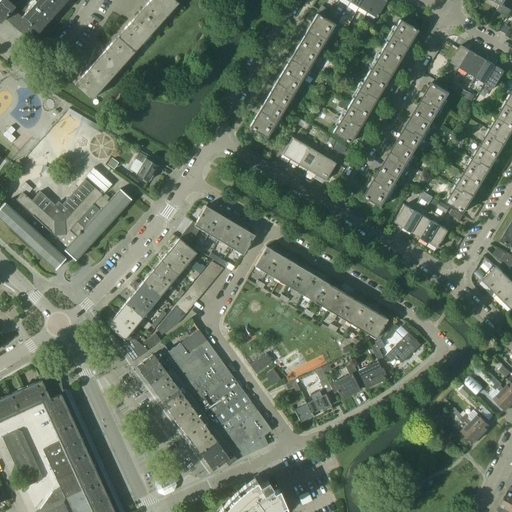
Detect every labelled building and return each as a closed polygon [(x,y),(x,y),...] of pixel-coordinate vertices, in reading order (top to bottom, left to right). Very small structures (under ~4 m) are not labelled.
[(15,6),(7,0),(0,0),(0,22),(0,23),(4,19),(13,9),(15,6)] [(38,32),(60,8),(51,0),(37,0),(22,17),(22,18),(26,22),(31,26),(36,30),(38,32)] [(156,27),(178,3),(175,0),(149,0),(139,12),(156,27)] [(368,13),(374,0),(363,0),(359,7),(368,13)] [(376,18),(386,0),(385,0),(374,0),(368,13),(376,18)] [(502,5),(505,0),(492,0),(500,5),(497,10),(507,16),(511,10),(502,5)] [(324,13),(327,9),(321,5),(318,10),(324,13)] [(9,23),(17,13),(13,9),(4,19),(9,23)] [(135,51),(156,27),(139,12),(118,36),(135,51)] [(13,27),(22,18),(22,17),(17,13),(9,23),(13,27)] [(317,52),(334,24),(317,14),(300,42),(317,52)] [(341,22),(348,26),(351,20),(345,17),(341,22)] [(18,31),(26,22),(22,18),(13,27),(18,31)] [(400,58),(417,30),(399,19),(383,47),(400,58)] [(23,35),(31,26),(26,22),(18,31),(23,35)] [(27,39),(36,30),(31,26),(23,35),(27,39)] [(113,75),(135,51),(118,36),(96,60),(113,75)] [(300,80),(317,52),(300,42),(283,70),(300,80)] [(459,67),(470,50),(461,45),(451,62),(459,67)] [(383,86),(400,58),(383,47),(366,76),(383,86)] [(468,73),(478,55),(470,50),(459,67),(468,73)] [(477,78),(487,60),(478,55),(468,73),(477,78)] [(91,99),(113,75),(96,60),(74,84),(91,99)] [(485,83),(496,65),(487,60),(477,78),(485,83)] [(494,88),(505,71),(496,65),(485,83),(494,88)] [(283,108),(300,80),(283,70),(266,98),(283,108)] [(450,80),(441,75),(439,79),(448,85),(450,80)] [(366,114),(383,86),(366,76),(349,104),(366,114)] [(432,121),(449,93),(432,82),(415,111),(432,121)] [(465,95),(465,96),(471,99),(474,95),(468,91),(467,92),(465,95)] [(511,124),(511,93),(498,116),(511,124)] [(266,136),(283,108),(266,98),(249,126),(266,136)] [(343,110),(346,105),(339,101),(336,106),(343,110)] [(350,142),(366,114),(349,104),(332,132),(350,142)] [(416,149),(432,121),(415,111),(398,139),(416,149)] [(498,155),(511,132),(511,124),(498,116),(481,144),(498,155)] [(11,143),(15,138),(11,134),(15,130),(10,126),(2,134),(11,143)] [(290,159),(300,142),(292,137),(281,154),(290,159)] [(399,177),(416,149),(398,139),(382,167),(399,177)] [(337,141),(333,147),(342,152),(346,146),(337,141)] [(299,165),(309,147),(300,142),(290,159),(299,165)] [(482,183),(498,155),(481,144),(464,173),(482,183)] [(308,170),(318,152),(309,147),(299,165),(308,170)] [(347,147),(344,153),(349,156),(353,150),(347,147)] [(148,181),(158,165),(146,158),(147,156),(138,151),(134,158),(143,163),(136,173),(148,181)] [(316,175),(327,158),(318,152),(308,170),(316,175)] [(325,180),(335,163),(327,158),(316,175),(325,180)] [(437,175),(445,162),(442,160),(434,173),(437,175)] [(382,206),(399,177),(382,167),(365,195),(382,206)] [(4,202),(0,206),(0,218),(55,269),(65,258),(61,254),(64,250),(75,260),(129,200),(131,198),(120,189),(108,201),(107,200),(109,197),(106,193),(103,196),(101,195),(102,194),(104,195),(112,186),(94,169),(86,178),(100,192),(99,193),(94,188),(85,179),(83,181),(65,201),(61,205),(55,205),(52,202),(49,200),(44,195),(40,191),(31,200),(23,192),(16,200),(24,207),(17,214),(4,202)] [(465,211),(482,183),(464,173),(448,201),(465,211)] [(441,202),(438,207),(446,212),(449,206),(441,202)] [(403,227),(414,210),(405,204),(395,222),(403,227)] [(218,239),(230,220),(205,205),(195,223),(194,225),(199,228),(218,239)] [(462,215),(452,208),(449,214),(459,220),(462,215)] [(412,232),(422,215),(414,210),(403,227),(412,232)] [(421,237),(431,220),(422,215),(412,232),(421,237)] [(242,254),(254,234),(230,220),(218,239),(242,254)] [(429,242),(440,225),(431,220),(421,237),(429,242)] [(189,246),(199,228),(194,225),(195,223),(192,221),(179,238),(189,246)] [(511,246),(511,221),(511,222),(511,221),(506,230),(506,231),(501,240),(511,246)] [(438,248),(448,230),(440,225),(429,242),(438,248)] [(196,252),(189,246),(179,238),(160,260),(178,274),(196,252)] [(205,249),(197,244),(194,249),(202,253),(205,249)] [(279,280),(290,261),(266,246),(254,266),(279,280)] [(511,264),(511,257),(506,253),(506,254),(496,248),(492,254),(508,269),(511,264)] [(224,267),(227,262),(219,258),(216,262),(224,267)] [(160,295),(178,274),(160,260),(142,281),(160,295)] [(222,268),(211,261),(208,266),(217,274),(222,268)] [(303,294),(314,275),(290,261),(279,280),(303,294)] [(217,274),(208,266),(204,270),(214,279),(217,274)] [(490,287),(504,273),(497,266),(482,280),(490,287)] [(197,278),(202,271),(198,268),(193,275),(197,278)] [(214,279),(204,270),(200,275),(210,283),(214,279)] [(496,294),(511,280),(504,273),(490,287),(496,294)] [(210,283),(200,275),(197,279),(207,288),(210,283)] [(327,309),(338,289),(314,275),(303,294),(327,309)] [(207,288),(197,279),(193,284),(203,292),(207,288)] [(264,285),(257,280),(255,284),(262,288),(264,285)] [(504,302),(511,293),(511,281),(511,280),(496,294),(504,302)] [(142,317),(160,295),(142,281),(124,302),(142,317)] [(203,292),(193,284),(189,288),(199,296),(203,292)] [(199,296),(189,288),(186,292),(196,301),(199,296)] [(351,323),(362,304),(338,289),(327,309),(351,323)] [(196,301),(186,292),(182,297),(192,305),(196,301)] [(288,299),(281,294),(279,298),(286,303),(288,299)] [(192,305),(182,297),(179,301),(189,309),(192,305)] [(189,309),(179,301),(175,306),(185,314),(189,309)] [(123,339),(128,334),(142,317),(124,302),(106,324),(121,337),(123,339)] [(387,318),(362,304),(351,323),(375,338),(387,318)] [(178,323),(185,314),(175,306),(156,329),(160,335),(178,323)] [(313,313),(306,309),(303,313),(311,317),(313,313)] [(162,310),(158,316),(162,319),(166,313),(162,310)] [(337,328),(330,323),(327,327),(335,332),(337,328)] [(419,344),(407,332),(402,337),(394,330),(397,326),(391,323),(385,334),(390,337),(391,336),(397,342),(384,356),(390,361),(394,357),(396,359),(397,358),(401,363),(419,344)] [(256,410),(231,376),(231,375),(198,329),(192,333),(179,343),(168,351),(164,345),(136,365),(212,470),(224,461),(228,465),(237,459),(267,445),(263,436),(271,430),(257,410),(256,410)] [(136,341),(128,334),(123,339),(121,337),(118,341),(120,343),(132,360),(147,349),(159,340),(154,333),(145,339),(142,336),(136,341)] [(511,342),(503,334),(498,338),(509,349),(511,346),(511,342)] [(361,342),(354,338),(351,342),(359,346),(361,342)] [(381,356),(374,341),(368,344),(376,359),(381,356)] [(349,344),(343,348),(345,353),(352,350),(349,344)] [(265,353),(249,364),(255,373),(272,362),(265,353)] [(385,379),(382,373),(384,372),(382,368),(381,368),(377,361),(356,371),(365,389),(385,379)] [(326,365),(320,368),(323,373),(329,370),(326,365)] [(510,373),(503,366),(499,370),(506,377),(510,373)] [(324,393),(331,390),(320,367),(314,370),(320,382),(319,382),(322,389),(310,395),(311,397),(304,400),(312,416),(313,416),(312,414),(330,405),(324,393)] [(280,379),(272,369),(265,374),(272,384),(280,379)] [(511,383),(510,381),(503,388),(500,385),(501,384),(490,373),(487,376),(495,383),(511,400),(511,383)] [(359,390),(351,374),(333,382),(341,398),(359,390)] [(114,511),(60,393),(63,392),(60,377),(41,380),(0,398),(0,421),(41,402),(59,441),(42,449),(60,488),(52,491),(39,509),(35,511),(114,511)] [(300,392),(294,380),(284,385),(287,390),(293,387),(296,394),(300,392)] [(511,403),(511,400),(495,383),(492,386),(496,390),(497,388),(500,391),(493,398),(505,411),(511,403)] [(471,392),(465,386),(460,391),(467,397),(471,392)] [(312,416),(304,400),(305,403),(294,409),(300,422),(312,416)] [(437,406),(429,415),(435,420),(443,412),(437,406)] [(484,407),(480,411),(488,420),(493,415),(484,407)] [(481,434),(461,414),(456,410),(453,413),(463,422),(465,421),(468,424),(460,431),(473,443),(481,434)] [(490,426),(478,414),(471,421),(468,418),(469,416),(463,411),(461,414),(481,434),(490,426)] [(4,442),(22,434),(21,431),(17,430),(2,437),(4,442)] [(6,447),(24,439),(22,434),(4,442),(6,447)] [(8,452),(27,444),(24,439),(6,447),(8,452)] [(10,457),(29,449),(27,444),(8,452),(10,457)] [(13,462),(31,454),(29,449),(10,457),(13,462)] [(15,467),(33,459),(31,454),(13,462),(15,467)] [(17,472),(35,464),(33,459),(15,467),(17,472)] [(19,477),(37,469),(35,464),(17,472),(19,477)] [(21,482),(40,474),(37,469),(19,477),(21,482)] [(23,487),(39,480),(41,477),(40,474),(21,482),(23,487)] [(157,490),(175,482),(174,480),(173,478),(171,476),(169,475),(167,474),(164,474),(162,474),(160,475),(158,477),(156,479),(155,481),(155,483),(155,486),(156,488),(157,490)] [(268,511),(275,508),(276,510),(284,505),(285,507),(286,507),(278,488),(273,491),(271,488),(272,487),(267,479),(259,484),(255,478),(254,476),(253,476),(253,478),(245,483),(245,482),(244,483),(244,484),(237,489),(236,488),(235,489),(236,490),(229,497),(228,496),(227,497),(228,498),(222,505),(221,504),(220,505),(222,506),(216,511),(268,511)] [(511,488),(510,487),(507,492),(503,499),(511,503),(511,488)] [(312,500),(308,491),(297,496),(301,505),(312,500)] [(499,505),(497,510),(499,511),(511,511),(511,503),(503,499),(500,505),(499,505)]
